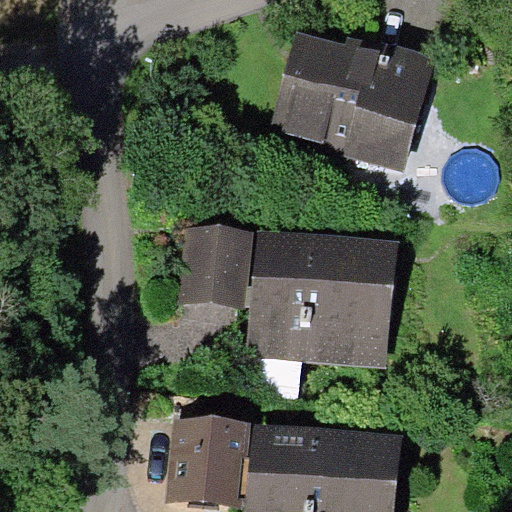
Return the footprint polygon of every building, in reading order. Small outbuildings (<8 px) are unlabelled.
[(300,34),(270,141),(349,164),(349,161),(402,175),(435,61),(391,48),(388,58),(300,34)] [(179,305),(246,310),(252,238),(184,233),(179,305)] [(254,326),(251,359),(386,372),(398,251),(263,238),(254,326)] [(174,421),(167,505),(241,511),(249,427),(174,421)] [(395,511),(401,445),(251,432),(244,511),(395,511)]
